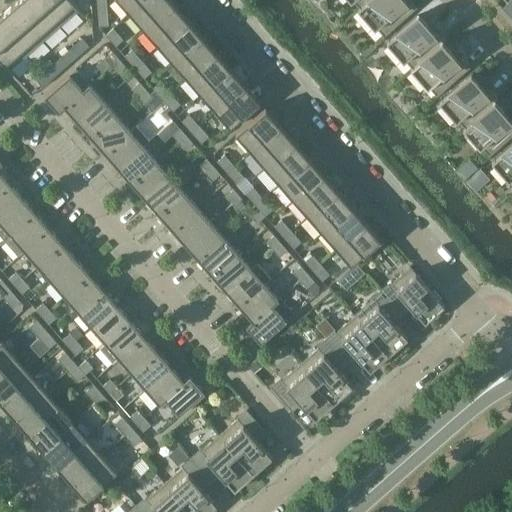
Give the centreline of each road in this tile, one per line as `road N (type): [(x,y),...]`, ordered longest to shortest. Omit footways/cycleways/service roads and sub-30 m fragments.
road 1 (residential): [(481,314),(208,0)]
road 2 (residential): [(217,354),(0,107)]
road 3 (residential): [(312,462),(481,314)]
road 4 (tertiary): [(344,511),(511,372)]
road 5 (residential): [(217,354),(312,462)]
